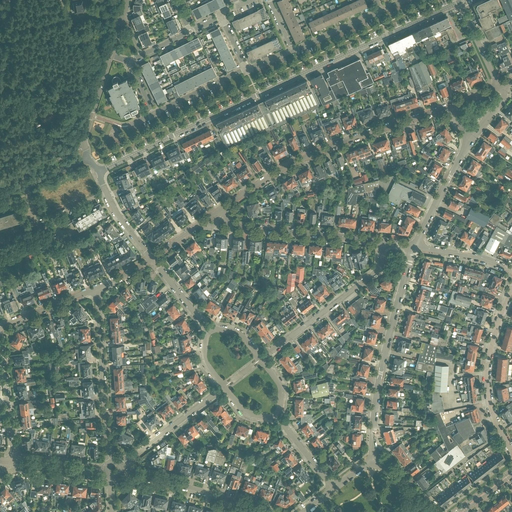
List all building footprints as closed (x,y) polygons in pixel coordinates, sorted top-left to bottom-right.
[(81,1),(81,0),(73,0),(74,3),(73,3),(75,13),(79,12),(80,13),(83,12),(82,11),(84,11),(83,10),(83,6),(82,1),(81,1)] [(144,2),(143,0),(136,0),(135,1),(134,4),(134,6),(134,9),(135,12),(132,13),(133,16),(142,12),(141,9),(140,8),(141,6),(141,4),(142,3),(144,2)] [(211,1),(210,0),(207,0),(206,1),(207,3),(211,12),(213,10),(213,9),(215,8),(212,1),(211,1)] [(218,8),(220,7),(216,0),(213,0),(212,1),(215,8),(217,7),(218,8)] [(284,15),(293,11),(287,0),(280,0),(277,1),(280,7),(279,7),(279,8),(280,10),(281,10),(284,15)] [(358,0),(350,4),(354,13),(359,11),(360,12),(360,11),(363,10),(362,9),(368,7),(366,3),(365,1),(365,2),(364,0),(358,0)] [(486,0),(483,2),(482,0),(475,3),(475,5),(473,6),(477,15),(479,15),(480,17),(478,18),(480,22),(482,21),(484,25),(482,26),(484,30),(495,25),(489,13),(488,10),(496,7),(496,8),(501,6),(498,0),(486,0)] [(511,0),(500,0),(507,14),(509,19),(510,20),(511,20),(511,19),(511,0)] [(211,12),(207,3),(206,1),(201,3),(202,6),(206,13),(208,12),(208,13),(211,12)] [(163,11),(172,7),(172,6),(170,3),(169,3),(169,2),(163,5),(162,2),(156,5),(157,8),(160,6),(163,11)] [(349,15),(354,13),(350,4),(336,10),(340,19),(346,17),(346,18),(349,17),(349,15)] [(204,14),(206,13),(202,6),(198,8),(202,16),(204,15),(204,14)] [(163,21),(169,18),(168,15),(174,13),(173,12),(173,9),(172,7),(163,11),(165,17),(162,18),(163,21)] [(202,16),(198,8),(193,10),(193,9),(190,10),(193,16),(193,15),(195,14),(197,17),(199,16),(199,17),(202,16)] [(262,19),(263,22),(271,18),(268,13),(266,14),(263,8),(258,11),(262,19)] [(335,22),(340,19),(336,10),(323,16),(327,25),(332,23),(333,24),(335,23),(335,22)] [(257,21),(262,19),(258,11),(253,13),(257,21)] [(298,23),(293,11),(284,15),(286,21),(285,21),(286,24),(287,23),(290,29),(299,25),(305,22),(304,20),(298,23)] [(133,26),(142,21),(140,16),(143,15),(142,12),(133,16),(136,15),(137,17),(131,20),(132,21),(131,21),(132,24),(133,26)] [(252,23),(257,21),(253,13),(248,15),(252,23)] [(507,14),(497,19),(499,23),(509,19),(507,14)] [(244,17),(247,26),(252,23),(248,15),(244,17)] [(321,28),(327,25),(323,16),(309,23),(311,26),(310,26),(311,28),(313,32),(318,29),(319,30),(322,29),(321,28)] [(242,28),(243,28),(247,26),(244,17),(239,20),(239,21),(242,28)] [(443,19),(442,20),(446,29),(448,33),(451,41),(453,42),(458,40),(452,26),(451,26),(451,25),(447,17),(443,19)] [(170,27),(179,23),(179,22),(177,19),(176,19),(176,18),(170,21),(169,18),(163,21),(164,24),(167,22),(170,27)] [(243,29),(243,28),(242,28),(239,21),(239,20),(234,22),(238,31),(243,29)] [(445,42),(443,36),(448,33),(446,29),(442,20),(436,22),(440,32),(446,45),(448,44),(448,42),(447,41),(445,42)] [(143,31),(149,28),(148,25),(145,26),(142,21),(133,26),(133,27),(135,30),(136,29),(136,30),(142,28),(143,31)] [(440,48),(446,45),(440,32),(436,22),(430,25),(434,34),(436,40),(439,45),(440,48)] [(179,23),(170,27),(172,32),(169,34),(170,37),(176,34),(175,31),(181,29),(180,28),(180,24),(179,23)] [(305,38),(299,25),(290,29),(292,34),(291,35),(292,37),(294,37),(296,42),(300,41),(301,40),(305,38)] [(430,25),(424,28),(428,37),(430,42),(436,40),(434,34),(430,25)] [(501,33),(498,26),(490,29),(494,38),(502,35),(501,33)] [(140,41),(149,37),(147,32),(150,31),(149,28),(143,31),(144,33),(138,36),(139,37),(138,37),(139,40),(140,41)] [(211,33),(213,37),(221,33),(220,31),(219,31),(218,29),(215,30),(214,28),(205,32),(206,34),(211,32),(211,33)] [(424,28),(418,31),(422,40),(424,43),(426,42),(424,39),(428,37),(424,28)] [(490,29),(485,32),(489,41),(494,38),(490,29)] [(418,31),(412,33),(416,42),(422,40),(418,31)] [(215,42),(222,38),(222,36),(221,33),(213,37),(215,42)] [(412,33),(406,36),(417,59),(423,56),(421,53),(416,42),(412,33)] [(416,59),(417,59),(406,36),(400,39),(408,56),(414,54),(416,59)] [(149,37),(140,41),(140,43),(142,45),(143,45),(143,46),(149,44),(150,47),(156,44),(155,41),(152,42),(149,37)] [(429,54),(434,51),(433,48),(430,42),(428,37),(424,39),(426,42),(424,43),(429,54)] [(222,38),(215,42),(217,46),(225,42),(224,40),(223,40),(222,38)] [(272,41),(276,49),(281,47),(277,38),(271,40),(272,41)] [(193,40),(197,48),(202,46),(198,39),(196,40),(196,39),(193,40)] [(402,59),(408,56),(400,39),(394,41),(402,59)] [(192,51),(197,48),(193,40),(191,41),(191,42),(189,43),(192,51)] [(267,43),(271,51),(276,49),(272,41),(267,43)] [(402,59),(394,41),(389,44),(388,44),(392,52),(397,61),(402,59)] [(462,50),(468,47),(465,41),(460,43),(461,46),(462,50)] [(225,42),(217,46),(219,51),(227,47),(226,45),(227,45),(225,42)] [(504,61),(507,69),(508,69),(511,67),(511,64),(507,53),(510,52),(505,42),(497,45),(498,47),(500,52),(501,55),(504,61)] [(188,53),(192,51),(189,43),(187,44),(186,43),(184,45),(188,53)] [(266,53),(271,51),(267,43),(262,45),(266,53)] [(183,55),(188,53),(184,45),(181,46),(182,47),(180,48),(183,55)] [(257,47),(261,56),(266,53),(262,45),(257,47)] [(463,51),(462,50),(461,46),(453,50),(455,55),(463,51)] [(222,56),(230,52),(229,49),(228,49),(227,47),(219,51),(222,56)] [(256,58),(261,56),(257,47),(253,50),(252,50),(256,58)] [(179,57),(183,55),(180,48),(178,49),(177,48),(175,49),(179,57)] [(452,48),(448,49),(452,59),(456,57),(455,55),(452,48)] [(174,60),(179,57),(175,49),(172,50),(173,51),(171,52),(174,60)] [(252,50),(253,50),(252,49),(247,51),(251,60),(256,58),(252,50)] [(448,49),(443,51),(448,61),(452,59),(448,49)] [(379,58),(381,62),(380,61),(385,59),(386,62),(390,60),(387,52),(383,54),(381,50),(380,50),(376,52),(379,58)] [(170,62),(174,60),(171,52),(168,53),(168,52),(166,54),(170,62)] [(224,60),(231,57),(230,55),(231,54),(230,52),(222,56),(224,60)] [(377,64),(381,62),(379,58),(376,52),(372,54),(377,64)] [(500,52),(498,53),(501,60),(498,61),(499,63),(502,71),(507,69),(504,61),(501,55),(500,52)] [(171,64),(170,62),(166,54),(163,55),(163,56),(161,57),(166,66),(171,64)] [(375,65),(377,64),(372,54),(369,55),(368,55),(368,56),(367,56),(371,65),(374,64),(375,65)] [(362,56),(324,73),(330,86),(336,83),(336,82),(341,80),(341,81),(356,74),(356,73),(361,71),(361,72),(367,69),(362,56)] [(226,65),(234,61),(233,58),(232,59),(231,57),(224,60),(226,65)] [(456,57),(448,61),(449,65),(454,63),(455,66),(459,64),(456,57)] [(425,85),(427,84),(432,81),(427,69),(427,68),(423,60),(409,67),(416,89),(418,88),(421,87),(425,85)] [(236,66),(235,64),(235,63),(234,61),(226,65),(223,66),(227,73),(234,70),(233,68),(236,66)] [(399,71),(400,70),(398,66),(397,66),(395,61),(392,63),(396,72),(399,71)] [(143,71),(151,67),(149,62),(141,66),(142,68),(142,69),(143,71)] [(435,73),(431,63),(427,64),(431,75),(435,73)] [(474,70),(471,63),(468,64),(469,66),(472,74),(476,83),(482,80),(478,72),(477,69),(474,70)] [(206,68),(207,70),(211,78),(214,77),(214,76),(216,75),(211,65),(206,68)] [(146,75),(153,72),(151,67),(143,71),(144,74),(145,73),(146,75)] [(203,72),(207,79),(209,79),(211,78),(207,70),(203,72)] [(153,72),(146,75),(147,77),(146,78),(147,80),(156,76),(153,72)] [(204,81),(207,79),(203,72),(198,74),(202,82),(205,81),(204,81)] [(198,74),(194,77),(197,84),(199,83),(200,84),(202,82),(198,74)] [(476,83),(472,74),(470,75),(471,76),(467,77),(466,76),(464,77),(466,82),(468,81),(470,85),(476,83)] [(331,102),(336,99),(332,91),(330,92),(322,75),(315,78),(315,77),(314,78),(311,80),(323,106),(331,102)] [(150,84),(158,81),(156,76),(147,80),(149,83),(149,82),(150,84)] [(131,117),(132,117),(133,117),(134,116),(135,116),(135,115),(135,114),(135,113),(135,112),(138,111),(137,108),(140,107),(137,101),(138,100),(135,94),(137,93),(136,91),(134,92),(131,85),(129,86),(127,80),(120,84),(119,81),(120,80),(120,79),(119,79),(119,78),(118,78),(118,77),(117,77),(116,77),(115,77),(114,78),(113,78),(113,79),(113,80),(112,80),(112,81),(112,82),(113,83),(114,86),(109,89),(112,95),(110,95),(114,102),(112,103),(113,104),(114,104),(118,110),(119,109),(122,115),(125,114),(126,117),(129,115),(130,116),(131,117)] [(194,77),(189,79),(193,87),(196,86),(195,85),(197,84),(194,77)] [(383,79),(385,85),(393,83),(391,77),(383,79)] [(185,81),(188,88),(190,87),(191,88),(193,87),(189,79),(185,81)] [(456,81),(460,90),(466,87),(462,79),(456,81)] [(179,80),(174,83),(179,93),(181,92),(181,93),(184,92),(180,83),(179,80)] [(158,81),(150,84),(151,86),(151,87),(152,89),(160,85),(158,81)] [(181,83),(180,83),(184,92),(186,90),(186,89),(188,88),(185,81),(181,83)] [(292,88),(304,114),(308,112),(319,107),(318,105),(317,102),(316,100),(315,98),(314,95),(313,93),(307,81),(292,88)] [(454,92),(460,90),(456,81),(450,84),(454,92)] [(440,89),(443,97),(449,94),(446,87),(448,86),(447,83),(447,82),(438,85),(440,89)] [(365,86),(368,94),(375,91),(376,90),(373,83),(365,86)] [(427,84),(425,85),(426,88),(430,101),(436,99),(434,91),(430,92),(427,84)] [(155,94),(162,90),(160,85),(152,89),(153,92),(154,92),(155,94)] [(430,101),(426,88),(425,85),(421,87),(421,89),(423,89),(425,94),(421,95),(424,103),(430,101)] [(360,96),(368,94),(365,86),(362,88),(357,90),(358,94),(359,93),(360,96)] [(277,95),(289,121),(296,118),(300,116),(303,115),(304,114),(292,88),(277,95)] [(162,90),(155,94),(156,96),(155,96),(156,99),(165,95),(162,90)] [(409,94),(408,94),(410,98),(413,107),(418,105),(416,97),(413,98),(411,93),(410,91),(408,92),(409,94)] [(410,98),(408,94),(403,96),(404,97),(405,101),(404,101),(407,109),(413,107),(410,98)] [(165,95),(156,99),(158,101),(159,103),(167,99),(165,95)] [(276,127),(289,121),(277,95),(265,100),(266,102),(264,103),(268,113),(270,112),(271,114),(273,116),(274,118),(275,121),(276,123),(275,123),(274,124),(276,127)] [(398,98),(397,98),(401,111),(407,109),(404,101),(405,101),(404,97),(403,96),(398,98)] [(395,107),(396,112),(401,111),(397,98),(390,100),(393,108),(395,107)] [(380,100),(381,104),(382,107),(384,115),(390,114),(388,105),(384,106),(382,99),(380,100)] [(270,129),(272,129),(272,128),(271,125),(269,126),(268,124),(267,122),(266,119),(265,117),(264,115),(266,114),(262,104),(259,105),(258,104),(244,110),(256,136),(270,129)] [(378,105),(379,108),(376,109),(379,117),(384,115),(382,107),(381,104),(378,105)] [(365,112),(368,121),(374,119),(372,114),(373,114),(371,107),(364,110),(365,112)] [(56,115),(53,111),(53,110),(50,112),(41,116),(44,121),(52,117),(56,115)] [(243,142),(256,136),(244,110),(237,113),(230,117),(243,142)] [(368,121),(365,112),(364,110),(357,112),(359,118),(361,117),(363,123),(368,121)] [(300,116),(302,120),(310,117),(308,112),(304,114),(303,115),(300,116)] [(341,116),(340,112),(337,113),(340,122),(343,121),(346,129),(349,128),(350,128),(352,127),(349,119),(347,114),(341,116)] [(241,143),(243,142),(230,117),(217,123),(221,133),(222,136),(224,138),(225,141),(226,143),(227,146),(228,149),(241,143)] [(349,119),(352,127),(357,125),(354,117),(349,119)] [(337,118),(331,121),(332,125),(335,133),(341,131),(339,126),(340,125),(337,118)] [(497,123),(504,128),(508,124),(501,118),(497,123)] [(326,131),(328,130),(330,135),(335,133),(332,125),(331,121),(323,124),(326,131)] [(500,133),(504,128),(497,123),(494,128),(497,131),(500,133)] [(314,126),(320,139),(325,137),(322,129),(319,130),(318,128),(317,128),(316,125),(314,126)] [(427,135),(432,134),(431,131),(435,130),(433,125),(425,127),(427,133),(427,135)] [(314,141),(320,139),(314,126),(312,127),(313,130),(312,130),(313,132),(310,133),(314,141)] [(288,139),(289,141),(293,150),(299,148),(297,143),(299,142),(297,136),(293,127),(290,128),(293,136),(288,139)] [(422,140),(428,138),(427,135),(427,133),(425,127),(419,129),(420,134),(418,135),(420,141),(422,140)] [(443,137),(450,133),(446,128),(439,132),(440,133),(436,136),(438,140),(441,139),(443,137)] [(277,145),(278,148),(283,156),(285,154),(286,155),(288,154),(288,153),(285,146),(286,145),(284,141),(279,143),(278,141),(279,141),(272,129),(269,130),(277,145)] [(205,133),(208,140),(213,138),(210,130),(205,133)] [(409,143),(412,156),(415,155),(411,140),(416,139),(414,131),(408,133),(411,140),(408,141),(409,143)] [(303,146),(304,145),(304,146),(307,145),(306,144),(309,143),(308,140),(306,135),(304,132),(299,135),(302,141),(303,146)] [(487,138),(493,142),(491,143),(495,146),(499,140),(498,138),(491,132),(489,134),(488,135),(487,136),(487,137),(487,138)] [(204,146),(209,143),(208,140),(205,133),(199,136),(203,143),(202,143),(204,146)] [(450,133),(443,137),(447,142),(448,143),(450,142),(449,140),(453,138),(450,133)] [(402,148),(407,147),(409,155),(412,154),(412,156),(409,143),(407,144),(406,142),(403,134),(398,136),(400,144),(400,145),(401,146),(401,148),(402,148)] [(199,144),(202,143),(203,143),(199,136),(194,138),(197,145),(198,148),(201,147),(199,144)] [(394,143),(391,144),(393,149),(395,148),(396,149),(401,148),(401,146),(400,145),(400,144),(398,136),(392,138),(394,143)] [(438,141),(438,140),(436,136),(436,137),(432,138),(433,140),(430,141),(432,145),(438,141)] [(194,152),(196,151),(199,149),(198,148),(197,145),(194,138),(188,141),(192,148),(194,152)] [(255,148),(258,146),(256,142),(255,142),(253,138),(250,139),(253,143),(252,144),(255,148)] [(511,145),(509,143),(503,138),(500,142),(508,148),(511,145)] [(386,151),(388,150),(391,149),(388,143),(387,139),(382,141),(386,151)] [(186,151),(192,148),(188,141),(183,144),(186,151)] [(381,153),(386,151),(382,141),(377,143),(381,153)] [(448,156),(451,151),(444,147),(443,146),(444,144),(441,143),(438,141),(437,143),(442,146),(439,151),(448,156)] [(269,150),(273,147),(270,142),(265,144),(268,148),(269,150)] [(481,146),(490,152),(493,148),(484,142),(481,146)] [(274,147),(275,149),(272,151),(277,159),(280,157),(281,158),(282,157),(283,156),(278,148),(277,145),(274,147)] [(368,146),(362,148),(366,157),(366,158),(367,159),(373,157),(372,153),(371,153),(368,146)] [(488,157),(491,153),(490,152),(481,146),(479,149),(478,151),(487,157),(488,157)] [(172,150),(178,161),(185,158),(183,153),(181,154),(178,147),(172,150)] [(368,164),(367,159),(366,158),(366,157),(362,148),(357,150),(360,158),(361,162),(365,161),(366,164),(368,164)] [(170,165),(178,161),(172,150),(167,152),(170,158),(168,160),(170,165)] [(244,163),(247,161),(242,154),(240,150),(237,152),(244,163)] [(439,151),(438,151),(437,154),(436,156),(445,161),(448,156),(439,151)] [(484,161),(487,157),(478,151),(475,155),(484,161)] [(354,164),(356,163),(352,152),(346,154),(349,161),(352,160),(354,164)] [(267,165),(273,162),(270,158),(268,154),(262,157),(267,165)] [(157,157),(162,169),(170,165),(168,160),(165,161),(162,155),(157,157)] [(339,166),(344,164),(341,156),(335,158),(339,166)] [(155,173),(162,169),(157,157),(151,160),(154,166),(152,167),(155,173)] [(388,172),(383,158),(376,161),(381,175),(388,172)] [(470,165),(478,170),(480,171),(482,166),(480,164),(481,164),(472,159),(470,163),(471,164),(470,165)] [(197,165),(200,169),(206,165),(203,160),(197,165)] [(257,171),(262,168),(257,160),(252,163),(257,171)] [(333,166),(330,160),(324,162),(327,170),(326,170),(327,174),(334,172),(335,173),(337,172),(335,165),(333,166)] [(432,167),(439,172),(442,166),(437,163),(431,160),(428,165),(429,166),(432,167)] [(141,165),(147,177),(155,173),(152,167),(149,169),(146,162),(141,165)] [(239,162),(238,163),(238,164),(240,167),(241,168),(242,170),(244,172),(247,177),(252,174),(247,167),(248,166),(246,163),(242,166),(239,162)] [(238,169),(235,171),(242,181),(247,177),(244,172),(242,170),(241,168),(240,167),(238,164),(238,163),(235,164),(236,166),(238,169)] [(414,173),(416,169),(406,163),(404,167),(414,173)] [(201,170),(200,169),(197,165),(197,164),(191,168),(196,174),(201,170)] [(314,167),(317,175),(316,175),(318,179),(325,176),(326,178),(328,177),(325,171),(323,172),(319,164),(317,166),(316,165),(314,166),(314,167)] [(139,181),(147,177),(141,165),(136,168),(139,174),(136,175),(137,176),(139,181)] [(477,172),(478,170),(470,165),(467,171),(474,175),(476,172),(477,172)] [(429,173),(423,170),(424,169),(418,166),(416,169),(427,175),(429,173),(431,175),(431,174),(436,177),(439,172),(432,167),(429,166),(427,170),(430,171),(429,173)] [(307,180),(312,177),(309,169),(303,172),(307,180)] [(222,171),(224,174),(227,180),(232,187),(235,186),(236,186),(237,185),(237,184),(238,184),(233,177),(230,179),(223,170),(222,171)] [(307,180),(303,172),(298,175),(300,179),(298,180),(302,186),(309,183),(307,180)] [(116,183),(129,179),(130,179),(128,173),(115,177),(116,179),(115,180),(116,183)] [(378,180),(377,178),(381,177),(380,173),(377,174),(376,173),(372,174),(374,179),(375,181),(378,180)] [(223,177),(220,180),(222,182),(223,184),(227,191),(228,190),(229,190),(230,190),(230,188),(232,187),(227,180),(224,174),(222,175),(223,177)] [(83,175),(46,191),(51,202),(88,186),(83,175)] [(361,178),(359,178),(362,184),(365,183),(369,183),(366,175),(362,176),(363,177),(361,178)] [(461,181),(471,187),(472,186),(470,185),(471,184),(472,184),(473,184),(474,181),(474,180),(472,179),(464,175),(461,181)] [(287,180),(292,188),(293,189),(299,185),(296,181),(296,182),(293,177),(287,180)] [(422,182),(431,187),(433,183),(431,182),(431,180),(425,177),(422,182)] [(132,188),(133,187),(132,184),(131,185),(129,179),(116,183),(118,187),(118,186),(119,189),(126,187),(127,190),(132,188)] [(277,186),(279,190),(282,188),(283,191),(285,190),(289,188),(290,190),(290,193),(288,193),(288,198),(282,199),(283,202),(284,203),(295,203),(295,200),(294,194),(293,189),(292,188),(287,180),(285,181),(284,181),(283,182),(283,183),(282,183),(283,185),(281,187),(279,185),(277,186)] [(355,197),(357,197),(357,193),(370,190),(370,193),(366,192),(366,198),(371,198),(371,199),(379,200),(379,199),(379,195),(378,180),(375,181),(369,183),(365,183),(362,184),(355,186),(349,187),(347,204),(353,205),(353,200),(355,198),(355,197)] [(466,191),(468,192),(471,187),(461,181),(458,187),(461,188),(467,191),(466,191)] [(426,197),(395,182),(387,198),(398,204),(402,198),(410,202),(411,200),(422,205),(426,197)] [(429,191),(431,187),(422,182),(419,188),(426,191),(426,189),(429,191)] [(202,192),(203,193),(199,196),(204,203),(206,205),(212,202),(208,196),(206,193),(208,192),(201,183),(198,185),(200,188),(202,191),(202,192)] [(213,187),(220,197),(222,195),(222,194),(223,194),(216,183),(214,185),(215,186),(213,187)] [(496,190),(501,193),(504,187),(500,184),(496,190)] [(210,193),(211,192),(216,199),(217,198),(220,197),(213,187),(212,185),(207,189),(210,193)] [(274,187),(267,192),(270,198),(276,194),(279,199),(282,199),(279,190),(277,191),(274,187)] [(122,202),(136,196),(132,188),(127,190),(126,190),(127,193),(121,196),(122,199),(121,199),(122,202)] [(453,192),(454,195),(453,195),(464,201),(466,197),(462,195),(463,194),(460,192),(459,193),(456,191),(455,192),(453,192)] [(197,212),(202,208),(196,200),(199,199),(195,194),(194,193),(192,194),(193,196),(194,197),(189,200),(190,201),(197,212)] [(180,195),(177,197),(178,200),(183,207),(185,205),(192,215),(197,212),(190,201),(188,202),(186,202),(184,203),(183,201),(184,200),(180,195)] [(136,196),(122,202),(124,206),(125,205),(126,208),(133,205),(134,208),(140,205),(136,196)] [(387,209),(388,203),(384,201),(379,199),(379,200),(379,201),(379,203),(379,208),(387,209)] [(183,222),(188,218),(181,208),(183,207),(178,200),(175,202),(179,207),(177,208),(178,210),(176,211),(178,213),(178,214),(183,222)] [(460,205),(463,206),(464,204),(459,201),(458,204),(450,200),(449,202),(448,202),(448,203),(448,204),(447,206),(455,210),(457,206),(459,207),(460,205)] [(285,206),(284,203),(283,202),(281,202),(281,207),(276,207),(276,210),(275,210),(274,219),(275,219),(276,220),(277,220),(278,219),(281,219),(282,211),(281,211),(281,209),(284,210),(285,206)] [(417,215),(420,210),(406,202),(403,208),(417,215)] [(257,209),(262,208),(263,208),(262,206),(260,206),(259,203),(255,203),(247,205),(247,206),(246,206),(247,208),(248,208),(248,211),(257,209)] [(105,215),(104,212),(99,204),(90,209),(90,208),(86,210),(86,211),(72,219),(79,230),(92,222),(93,223),(97,221),(97,220),(105,215)] [(318,218),(322,218),(321,223),(322,223),(322,224),(324,224),(324,223),(327,224),(328,215),(328,212),(328,211),(323,211),(323,205),(320,205),(318,218)] [(131,214),(135,219),(141,214),(143,213),(149,209),(147,207),(142,210),(140,208),(138,210),(131,214)] [(171,214),(167,207),(164,209),(165,210),(168,214),(171,218),(172,217),(173,217),(178,225),(183,222),(178,214),(178,213),(176,211),(171,214)] [(257,209),(248,211),(249,213),(248,214),(248,215),(248,216),(249,217),(250,217),(257,216),(257,217),(260,216),(260,215),(262,215),(261,211),(263,211),(262,208),(257,209)] [(496,225),(498,222),(501,217),(493,212),(490,217),(472,208),(470,210),(466,218),(473,221),(478,224),(482,226),(484,227),(488,220),(496,225)] [(306,216),(307,210),(305,210),(305,209),(298,209),(297,212),(298,212),(297,221),(298,221),(299,222),(300,222),(301,221),(303,221),(304,216),(306,216)] [(403,220),(413,225),(415,220),(409,217),(410,214),(399,209),(398,212),(405,215),(403,220)] [(464,223),(466,219),(465,219),(453,213),(453,214),(445,210),(444,213),(443,213),(443,214),(443,215),(452,220),(454,217),(464,222),(464,223)] [(500,215),(510,222),(511,222),(511,221),(511,214),(505,210),(502,214),(501,214),(500,215)] [(0,217),(0,227),(3,226),(3,225),(7,224),(7,225),(7,224),(11,223),(12,224),(16,222),(16,221),(20,220),(20,222),(21,222),(18,212),(17,212),(0,217)] [(135,219),(139,224),(146,218),(147,218),(143,213),(141,214),(135,219)] [(148,221),(155,215),(153,213),(147,218),(146,218),(148,221)] [(375,222),(377,222),(377,220),(378,215),(369,214),(368,217),(368,218),(367,229),(373,230),(374,222),(375,222)] [(361,229),(367,229),(368,218),(368,217),(362,216),(359,216),(359,219),(362,220),(361,229)] [(470,227),(473,221),(466,218),(465,219),(466,219),(464,223),(466,224),(470,227)] [(376,225),(379,225),(378,230),(384,231),(385,223),(386,219),(383,219),(383,220),(381,220),(381,222),(379,222),(380,221),(377,220),(377,222),(376,225)] [(410,231),(413,225),(403,220),(402,220),(403,220),(400,226),(410,231)] [(438,225),(445,229),(448,224),(440,220),(438,225)] [(460,238),(461,238),(461,239),(462,240),(463,239),(465,241),(470,234),(473,229),(474,230),(478,224),(473,221),(470,227),(471,227),(468,233),(465,231),(460,238)] [(165,225),(170,232),(175,229),(170,222),(165,225)] [(496,225),(497,226),(505,231),(507,228),(498,222),(496,225)] [(145,232),(152,227),(149,223),(142,229),(145,232)] [(160,228),(160,229),(165,236),(170,232),(165,225),(163,223),(159,226),(160,228)] [(400,226),(394,223),(393,226),(392,228),(397,229),(396,234),(398,234),(398,233),(408,235),(410,231),(400,226)] [(107,234),(114,229),(110,224),(105,229),(104,229),(102,227),(99,230),(97,231),(99,233),(100,232),(103,230),(104,232),(103,233),(105,235),(107,234)] [(443,234),(445,229),(438,225),(435,230),(443,234)] [(510,234),(505,231),(497,226),(485,247),(494,252),(495,251),(500,241),(505,244),(510,247),(511,243),(511,235),(510,234)] [(119,237),(117,234),(118,233),(114,229),(107,234),(105,235),(106,235),(105,236),(108,239),(104,241),(106,244),(112,240),(119,237)] [(161,239),(165,236),(160,229),(156,232),(161,239)] [(470,234),(465,241),(467,242),(468,243),(469,244),(470,244),(475,237),(471,235),(475,230),(474,230),(473,229),(470,234)] [(448,241),(448,236),(444,235),(443,234),(435,230),(432,236),(433,238),(445,240),(446,241),(447,241),(448,241)] [(155,243),(161,239),(156,232),(149,237),(153,243),(155,243)] [(488,235),(484,232),(476,244),(477,244),(477,245),(481,247),(485,240),(486,241),(488,237),(488,236),(487,236),(488,235)] [(120,255),(124,262),(130,259),(134,257),(135,255),(132,252),(130,249),(120,236),(119,237),(112,240),(117,249),(118,252),(120,255)] [(221,250),(221,249),(220,249),(221,238),(221,237),(219,237),(219,238),(216,237),(215,248),(212,248),(211,255),(211,254),(214,255),(215,249),(221,250)] [(41,239),(35,241),(36,245),(38,245),(39,248),(43,246),(41,239)] [(495,251),(498,253),(511,259),(511,256),(511,247),(510,247),(505,244),(500,241),(495,251)] [(195,242),(190,245),(195,252),(198,250),(198,251),(201,249),(195,242)] [(280,252),(281,243),(273,242),(272,252),(272,258),(274,259),(275,252),(280,252)] [(304,245),(298,244),(298,254),(297,258),(297,259),(304,258),(306,258),(306,254),(307,248),(304,248),(304,245)] [(195,252),(190,245),(186,249),(193,258),(193,259),(191,260),(192,261),(195,265),(197,263),(195,260),(195,257),(197,255),(195,252)] [(306,254),(306,258),(305,263),(310,263),(311,257),(312,254),(315,254),(316,245),(310,245),(309,249),(307,248),(306,254)] [(25,251),(24,248),(19,250),(20,253),(22,258),(27,255),(25,251)] [(65,254),(69,264),(77,260),(76,258),(73,249),(72,248),(71,249),(64,252),(65,254)] [(333,248),(332,254),(336,255),(336,256),(336,258),(340,259),(340,257),(341,249),(333,248)] [(355,261),(367,258),(366,254),(365,253),(361,254),(360,251),(353,253),(352,254),(352,256),(347,257),(347,254),(344,254),(344,257),(344,264),(355,261)] [(179,264),(183,261),(177,254),(168,261),(172,266),(177,262),(179,264)] [(119,265),(124,262),(120,255),(115,258),(119,265)] [(94,264),(95,267),(95,268),(98,275),(104,273),(99,262),(100,262),(99,258),(97,259),(98,262),(94,264)] [(114,268),(119,265),(115,258),(110,260),(114,268)] [(344,264),(347,268),(349,268),(349,269),(353,268),(352,262),(355,261),(357,269),(365,267),(364,264),(367,263),(368,262),(367,258),(355,261),(344,264)] [(108,271),(114,268),(110,260),(104,263),(108,271)] [(423,260),(422,266),(435,269),(440,271),(442,271),(442,269),(435,267),(429,266),(430,262),(423,260)] [(213,273),(214,264),(210,263),(210,264),(206,264),(203,270),(208,272),(211,273),(213,273)] [(88,266),(89,267),(90,270),(91,272),(93,277),(98,275),(95,268),(95,267),(94,264),(88,266)] [(181,267),(176,271),(176,272),(177,273),(178,273),(179,275),(179,276),(180,277),(181,277),(181,278),(186,274),(186,273),(190,270),(186,264),(181,268),(181,267)] [(335,270),(340,273),(341,274),(344,270),(338,265),(335,270)] [(458,266),(453,265),(451,279),(456,279),(459,279),(461,273),(457,272),(458,266)] [(422,266),(420,271),(430,274),(431,271),(434,272),(435,269),(422,266)] [(90,270),(89,267),(83,269),(88,280),(93,277),(91,272),(90,270)] [(189,273),(192,276),(199,271),(196,267),(189,273)] [(217,275),(219,275),(226,277),(227,268),(218,267),(217,275)] [(467,279),(467,278),(468,276),(469,272),(468,272),(469,268),(465,267),(464,270),(463,270),(461,277),(467,279)] [(73,272),(74,275),(77,284),(83,282),(80,274),(78,270),(75,271),(74,269),(71,269),(73,272)] [(317,277),(321,275),(321,269),(313,269),(312,274),(316,274),(317,277)] [(303,279),(304,271),(297,270),(296,270),(296,273),(295,286),(300,282),(303,279)] [(479,290),(481,285),(484,278),(482,277),(483,271),(479,270),(478,274),(477,274),(476,278),(476,280),(479,280),(478,286),(475,285),(474,285),(473,288),(479,290)] [(419,277),(431,280),(432,278),(429,277),(430,274),(420,271),(419,277)] [(295,286),(296,273),(288,273),(287,292),(290,292),(293,291),(294,290),(295,287),(295,286)] [(331,274),(331,275),(339,286),(344,282),(341,279),(344,277),(341,274),(340,273),(338,275),(337,273),(335,275),(334,274),(332,276),(331,274)] [(72,286),(77,284),(74,275),(71,276),(72,277),(68,278),(72,286)] [(328,285),(330,284),(335,290),(339,286),(331,275),(329,276),(331,278),(328,280),(325,276),(323,278),(321,275),(325,281),(328,285)] [(491,282),(499,285),(502,280),(501,278),(494,275),(491,282)] [(51,281),(49,277),(47,278),(48,282),(49,283),(51,282),(52,284),(55,292),(61,290),(56,279),(51,281)] [(62,280),(61,277),(56,279),(61,290),(65,289),(64,288),(66,287),(63,280),(62,280)] [(189,287),(195,283),(191,277),(185,282),(189,287)] [(266,288),(269,288),(270,277),(266,277),(266,281),(262,280),(261,287),(266,287),(266,288)] [(431,282),(431,280),(419,277),(417,282),(424,283),(423,285),(426,285),(427,281),(431,282)] [(227,287),(233,290),(237,284),(238,282),(232,278),(227,287)] [(29,304),(34,302),(31,293),(34,291),(32,288),(29,279),(25,281),(27,288),(27,289),(28,294),(25,295),(29,304)] [(442,279),(441,287),(440,291),(448,293),(448,289),(444,288),(444,285),(445,279),(442,279)] [(137,293),(146,294),(147,289),(147,286),(144,285),(145,281),(141,281),(141,280),(140,280),(139,281),(138,280),(138,286),(137,286),(137,287),(137,288),(137,293)] [(201,289),(199,287),(201,283),(199,281),(195,287),(196,289),(193,292),(193,293),(193,294),(194,295),(195,295),(197,297),(208,288),(206,286),(201,289)] [(147,289),(149,289),(149,290),(155,292),(157,284),(151,282),(150,284),(147,284),(147,286),(147,289)] [(303,301),(306,298),(304,295),(307,292),(300,282),(295,286),(295,287),(294,290),(302,300),(303,301)] [(389,290),(392,282),(380,283),(382,286),(379,288),(377,288),(376,286),(369,291),(366,287),(363,290),(366,293),(371,294),(373,294),(377,295),(377,292),(380,291),(384,288),(389,290)] [(497,291),(499,285),(491,282),(489,288),(497,291)] [(46,284),(43,285),(41,286),(45,297),(51,295),(47,286),(46,284)] [(319,290),(324,297),(329,293),(323,284),(322,284),(317,288),(316,285),(319,290)] [(319,301),(324,297),(319,290),(316,285),(314,287),(316,290),(314,293),(315,294),(314,294),(319,301)] [(41,286),(36,288),(37,290),(36,291),(40,299),(45,297),(41,286)] [(13,287),(10,289),(11,292),(12,291),(13,295),(11,296),(12,298),(8,299),(13,310),(17,309),(16,308),(18,307),(15,298),(17,297),(15,292),(13,287)] [(420,287),(418,293),(429,296),(430,290),(427,289),(420,287)] [(131,295),(126,288),(121,292),(126,299),(127,299),(128,301),(131,299),(133,298),(135,300),(137,298),(133,294),(131,295)] [(211,296),(212,294),(210,293),(208,291),(208,288),(197,297),(198,299),(198,300),(199,301),(200,301),(200,302),(204,299),(206,301),(209,298),(211,296)] [(217,301),(212,299),(218,292),(216,290),(212,294),(211,296),(209,298),(211,299),(210,301),(210,300),(205,308),(208,309),(208,310),(209,311),(210,311),(215,304),(217,301)] [(458,294),(457,293),(457,292),(456,291),(453,290),(451,294),(449,302),(452,302),(468,307),(471,299),(477,301),(478,297),(469,295),(466,294),(466,295),(459,293),(458,293),(458,294)] [(24,291),(18,293),(23,306),(25,305),(26,305),(29,304),(25,295),(24,291)] [(423,300),(426,301),(427,300),(428,298),(431,299),(432,297),(429,296),(418,293),(418,295),(417,295),(416,298),(423,300)] [(480,298),(485,300),(492,303),(494,297),(482,293),(480,298)] [(13,310),(8,299),(8,298),(3,300),(1,295),(0,295),(0,300),(1,303),(3,303),(3,304),(4,303),(7,311),(9,311),(9,312),(13,310)] [(145,296),(140,300),(146,308),(147,308),(155,301),(158,299),(154,295),(151,297),(150,297),(146,296),(145,296)] [(158,302),(164,309),(168,306),(166,303),(170,300),(166,295),(158,302)] [(247,307),(252,298),(249,296),(244,305),(247,307)] [(118,297),(113,301),(119,307),(120,309),(123,306),(124,307),(127,303),(125,301),(123,303),(120,300),(120,299),(118,297)] [(364,301),(365,300),(362,297),(348,307),(358,320),(359,319),(360,318),(360,317),(361,312),(362,310),(362,309),(364,301)] [(290,300),(294,307),(298,304),(293,298),(290,300)] [(416,301),(415,303),(419,305),(424,306),(428,307),(429,307),(430,308),(434,309),(435,307),(430,305),(425,304),(426,301),(423,300),(416,298),(415,301),(416,301)] [(314,305),(310,299),(307,301),(305,299),(303,301),(304,303),(309,309),(314,305)] [(309,309),(304,303),(303,301),(302,300),(299,302),(302,305),(299,307),(303,313),(309,309)] [(490,308),(492,303),(485,300),(483,305),(490,308)] [(120,309),(119,307),(113,301),(109,305),(112,309),(111,310),(112,311),(113,312),(114,311),(115,311),(119,307),(120,309)] [(136,307),(140,312),(145,308),(141,303),(136,307)] [(227,315),(228,316),(232,308),(230,307),(231,304),(228,303),(227,305),(223,313),(225,314),(225,315),(226,316),(227,315)] [(371,307),(370,311),(374,312),(375,312),(375,309),(383,311),(384,306),(376,304),(373,303),(372,308),(371,307)] [(415,303),(414,309),(423,312),(424,309),(428,310),(428,307),(430,308),(429,307),(428,307),(424,306),(419,305),(415,303)] [(166,310),(170,314),(177,309),(173,304),(166,310)] [(220,307),(215,304),(210,311),(211,311),(211,312),(212,313),(213,313),(216,314),(220,307)] [(232,308),(228,316),(229,317),(230,318),(231,317),(233,319),(237,311),(239,312),(243,306),(240,304),(238,308),(237,307),(237,308),(233,306),(232,308)] [(295,319),(298,316),(290,305),(288,306),(288,307),(286,308),(295,319)] [(77,318),(84,312),(80,307),(73,313),(72,314),(74,317),(75,316),(77,318)] [(475,314),(486,318),(487,315),(488,313),(488,312),(483,311),(484,309),(477,307),(475,314)] [(295,319),(286,308),(282,311),(285,315),(290,322),(295,319)] [(174,319),(181,314),(177,309),(170,314),(167,317),(171,322),(174,319)] [(249,314),(250,312),(250,311),(250,312),(244,309),(239,319),(244,322),(249,314)] [(373,316),(372,320),(380,322),(382,316),(374,314),(374,312),(370,311),(366,310),(362,309),(362,310),(361,312),(360,317),(363,317),(368,319),(369,316),(373,316)] [(285,315),(282,311),(280,312),(283,315),(284,316),(281,318),(287,325),(290,322),(285,315)] [(351,319),(344,311),(341,313),(346,320),(347,322),(349,324),(352,322),(356,328),(359,325),(353,318),(351,319)] [(443,319),(446,312),(443,311),(442,313),(439,312),(437,317),(443,319)] [(84,312),(77,318),(78,319),(77,321),(79,323),(80,322),(88,317),(84,312)] [(249,314),(244,322),(249,325),(253,317),(254,318),(256,315),(250,312),(249,314)] [(265,326),(268,323),(267,322),(266,321),(265,321),(264,321),(264,320),(262,318),(263,317),(264,316),(264,314),(263,313),(262,312),(260,312),(259,312),(254,322),(257,324),(254,326),(254,327),(254,328),(255,330),(256,330),(258,331),(265,326)] [(474,314),(467,312),(466,316),(472,318),(471,319),(475,320),(475,323),(476,323),(477,321),(484,324),(485,323),(486,321),(485,321),(486,318),(475,314),(474,314)] [(158,313),(152,318),(154,321),(160,316),(158,313)] [(346,320),(341,313),(339,315),(338,315),(337,316),(337,317),(336,317),(342,324),(344,322),(345,324),(347,322),(346,320)] [(421,322),(424,323),(425,320),(417,318),(419,314),(415,313),(415,314),(408,313),(407,315),(408,316),(407,318),(421,322)] [(62,319),(61,316),(55,318),(58,326),(64,324),(63,322),(65,321),(64,318),(62,319)] [(343,326),(342,324),(336,317),(332,320),(339,329),(343,326)] [(421,322),(407,318),(405,323),(416,326),(416,323),(420,325),(421,322)] [(178,328),(179,329),(180,328),(187,324),(184,319),(177,323),(178,325),(177,326),(178,328)] [(57,331),(56,328),(57,330),(55,330),(54,328),(53,328),(50,320),(47,321),(45,321),(45,322),(44,322),(46,327),(46,328),(45,328),(46,331),(47,331),(49,333),(52,332),(53,333),(52,333),(54,337),(56,336),(59,344),(62,343),(61,341),(57,332),(57,331)] [(326,325),(325,325),(330,333),(332,334),(335,332),(334,330),(329,323),(328,323),(327,323),(326,324),(326,325)] [(419,333),(419,331),(417,330),(415,330),(416,326),(405,323),(404,329),(417,332),(419,333)] [(34,327),(37,335),(38,338),(44,336),(43,333),(44,332),(43,329),(42,329),(41,329),(39,324),(34,327)] [(183,334),(190,330),(187,324),(180,328),(179,329),(178,329),(180,335),(182,333),(183,334)] [(321,328),(320,329),(326,336),(329,334),(330,336),(332,334),(330,333),(325,325),(323,327),(322,327),(321,328)] [(261,336),(262,336),(269,330),(265,326),(258,331),(259,333),(259,334),(260,336),(261,336)] [(471,326),(470,332),(473,333),(481,335),(483,329),(471,326)] [(37,335),(34,327),(27,329),(32,340),(35,339),(34,336),(37,335)] [(262,336),(261,336),(264,339),(263,340),(264,342),(266,341),(266,342),(275,335),(272,332),(274,330),(272,328),(269,330),(262,336)] [(461,333),(466,334),(473,336),(472,339),(480,341),(481,335),(473,333),(470,332),(467,331),(462,329),(457,328),(456,332),(461,333)] [(326,336),(320,329),(319,330),(318,329),(317,330),(317,331),(316,332),(323,340),(321,341),(324,344),(325,343),(323,341),(327,338),(326,336)] [(14,338),(22,342),(25,337),(18,332),(14,338)] [(112,336),(112,342),(117,341),(117,344),(123,344),(123,335),(122,335),(120,336),(116,336),(112,336)] [(309,337),(309,338),(314,345),(316,347),(317,348),(317,349),(320,347),(318,345),(320,344),(312,335),(311,336),(311,335),(309,336),(309,337)] [(185,339),(184,336),(176,339),(178,347),(179,347),(180,347),(181,347),(181,346),(190,344),(189,341),(188,341),(188,338),(185,339)] [(375,344),(376,338),(367,336),(365,341),(375,344)] [(437,338),(434,337),(431,337),(429,344),(437,346),(438,345),(438,339),(437,338)] [(438,345),(446,347),(448,338),(439,337),(438,339),(438,345)] [(511,339),(504,337),(502,342),(511,345),(511,339)] [(18,348),(22,342),(14,338),(11,344),(18,348)] [(305,341),(304,341),(309,348),(310,349),(311,350),(312,352),(312,351),(313,352),(317,349),(317,348),(316,347),(314,345),(309,338),(307,339),(306,339),(305,340),(305,341)] [(406,347),(409,348),(412,348),(413,346),(410,345),(411,342),(407,341),(400,339),(399,341),(399,342),(398,345),(406,347)] [(301,343),(300,344),(308,354),(312,352),(311,350),(310,349),(309,348),(304,341),(303,342),(302,342),(301,343)] [(414,352),(420,353),(423,354),(426,343),(420,342),(419,344),(421,345),(421,347),(416,347),(415,349),(414,352)] [(420,353),(418,361),(435,364),(436,358),(436,352),(437,352),(437,346),(429,344),(426,343),(423,354),(420,353)] [(180,347),(179,347),(179,353),(180,353),(191,350),(190,347),(191,346),(190,344),(181,346),(181,347),(180,347)] [(405,349),(406,347),(398,345),(396,351),(404,353),(405,349)] [(338,352),(335,348),(335,349),(334,348),(329,352),(334,358),(336,355),(338,352)] [(338,352),(336,355),(346,357),(347,349),(342,348),(338,352)] [(469,351),(467,358),(475,359),(477,352),(469,351)] [(183,357),(182,354),(176,356),(177,356),(166,359),(167,363),(174,361),(173,360),(181,358),(182,364),(191,361),(190,359),(189,358),(189,356),(183,357)] [(283,364),(290,359),(287,354),(280,359),(283,364)] [(316,364),(309,355),(307,357),(314,366),(316,364)] [(287,368),(294,363),(290,359),(283,364),(287,368)] [(191,361),(182,364),(184,370),(192,368),(191,365),(192,364),(191,361)] [(294,363),(287,368),(291,373),(295,370),(295,373),(302,371),(302,369),(302,367),(297,361),(294,364),(294,363)] [(435,364),(418,361),(416,369),(423,371),(423,369),(434,371),(435,364)] [(359,363),(358,369),(361,370),(369,371),(369,370),(370,370),(370,368),(369,368),(370,365),(359,363)] [(333,374),(334,364),(330,364),(326,370),(325,372),(333,374)] [(402,370),(403,366),(394,364),(392,371),(401,374),(401,372),(402,372),(402,370)] [(462,372),(463,372),(463,373),(468,372),(468,370),(473,371),(474,365),(466,364),(465,369),(463,368),(462,372)] [(16,375),(25,374),(28,374),(27,365),(20,366),(20,369),(15,369),(16,375)] [(447,391),(449,366),(435,365),(433,390),(440,391),(447,391)] [(357,369),(356,375),(367,377),(368,374),(369,374),(369,372),(369,371),(361,370),(358,369),(357,369)] [(192,382),(199,377),(195,373),(189,377),(192,382)] [(196,387),(203,382),(199,377),(192,382),(191,384),(194,389),(196,387)] [(404,377),(402,377),(401,377),(401,379),(391,377),(390,383),(402,385),(403,379),(404,379),(404,377)] [(305,384),(303,379),(301,379),(293,381),(293,384),(293,385),(293,386),(294,386),(294,387),(302,385),(305,384)] [(80,389),(92,389),(91,382),(84,382),(84,380),(83,380),(78,380),(69,381),(69,386),(79,385),(81,385),(83,385),(83,389),(80,389)] [(366,384),(367,382),(359,381),(354,380),(353,386),(358,387),(366,388),(366,387),(367,387),(367,385),(366,384)] [(196,387),(200,392),(203,389),(204,391),(207,389),(206,387),(203,382),(196,387)] [(314,398),(329,394),(328,391),(327,382),(317,384),(317,385),(310,387),(311,390),(312,394),(308,394),(308,396),(308,398),(314,398)] [(327,382),(328,391),(334,392),(335,389),(333,389),(334,383),(326,382),(327,382)] [(496,388),(497,394),(509,392),(508,386),(510,386),(509,383),(503,384),(503,387),(496,388)] [(296,393),(304,391),(303,389),(306,388),(305,384),(302,385),(294,387),(294,388),(294,389),(295,390),(296,393)] [(403,390),(403,388),(399,387),(399,390),(389,388),(388,395),(396,396),(397,396),(397,392),(399,392),(399,390),(403,390)] [(181,395),(177,397),(182,405),(187,401),(184,397),(186,395),(181,388),(178,391),(181,395)] [(92,389),(80,389),(80,397),(92,396),(92,389)] [(34,398),(33,394),(33,390),(30,391),(27,391),(18,392),(19,398),(24,397),(24,400),(34,398)] [(64,390),(55,391),(56,401),(58,401),(58,399),(64,399),(64,390)] [(432,413),(444,411),(442,397),(439,397),(440,391),(433,390),(432,390),(432,403),(432,413)] [(509,392),(497,394),(498,400),(505,398),(506,401),(511,400),(511,399),(511,397),(510,397),(509,392)] [(165,395),(166,396),(169,401),(171,400),(172,401),(178,408),(182,405),(177,397),(175,395),(171,398),(168,394),(165,395)] [(162,405),(164,408),(169,415),(174,411),(172,409),(174,408),(169,401),(166,396),(163,398),(166,401),(162,405)] [(294,401),(294,403),(295,404),(303,404),(307,404),(308,404),(308,398),(308,396),(305,396),(300,396),(300,398),(295,398),(295,401),(294,401)] [(143,398),(141,399),(138,400),(140,406),(147,402),(148,402),(147,398),(143,398)] [(81,409),(85,408),(93,408),(93,401),(84,402),(83,399),(76,400),(76,403),(80,403),(81,409)] [(19,403),(20,409),(29,408),(32,408),(35,407),(35,404),(32,405),(31,400),(27,400),(27,402),(19,403)] [(398,408),(399,401),(388,400),(387,407),(398,408)] [(347,412),(354,413),(354,410),(362,411),(363,405),(355,404),(352,403),(351,408),(347,407),(347,412)] [(220,404),(212,411),(215,414),(216,413),(217,414),(219,413),(224,409),(220,404)] [(163,419),(165,418),(166,418),(167,417),(167,416),(169,415),(164,408),(162,405),(156,409),(163,419)] [(141,406),(138,409),(141,413),(146,419),(144,421),(150,429),(155,426),(150,419),(148,416),(147,415),(145,412),(141,406)] [(325,409),(324,410),(327,415),(332,412),(331,407),(325,409)] [(93,408),(85,408),(81,409),(81,413),(79,413),(79,418),(88,418),(88,416),(94,415),(93,408)] [(476,408),(464,412),(466,418),(469,417),(478,414),(476,408)] [(501,413),(504,418),(511,414),(511,413),(511,410),(511,408),(501,413)] [(224,417),(228,414),(224,409),(219,413),(217,414),(222,419),(224,417)] [(204,417),(207,421),(208,422),(211,420),(212,419),(208,414),(204,410),(201,413),(204,417)] [(148,416),(150,419),(155,426),(160,422),(152,411),(147,415),(148,416)] [(295,412),(294,412),(294,414),(295,414),(295,417),(301,417),(301,420),(308,419),(310,417),(312,417),(312,414),(307,414),(307,416),(303,416),(303,411),(295,411),(295,412)] [(350,417),(350,421),(353,421),(361,422),(362,416),(354,415),(354,413),(347,412),(347,415),(350,415),(350,417)] [(440,413),(433,415),(439,428),(438,429),(439,429),(439,430),(441,434),(444,442),(448,452),(457,445),(468,436),(475,431),(482,427),(481,425),(474,428),(471,422),(469,417),(466,418),(446,427),(440,413)] [(224,417),(222,419),(224,422),(223,423),(227,428),(228,428),(231,426),(230,426),(231,425),(229,423),(230,423),(230,421),(232,419),(228,414),(224,417)] [(127,418),(127,415),(117,416),(118,424),(128,423),(130,423),(130,418),(127,418)] [(300,428),(304,433),(311,427),(309,424),(311,422),(310,421),(311,419),(313,418),(312,417),(310,417),(308,419),(301,420),(301,423),(301,424),(303,426),(300,428)] [(198,423),(196,425),(198,428),(200,426),(203,429),(205,427),(205,428),(206,428),(208,430),(209,429),(210,430),(211,430),(215,434),(217,433),(213,427),(211,425),(208,422),(207,421),(205,423),(202,419),(197,423),(198,423)] [(439,429),(438,429),(435,421),(431,421),(416,420),(416,426),(423,426),(423,428),(423,431),(428,429),(436,430),(437,430),(439,429)] [(95,428),(95,427),(95,424),(94,424),(94,421),(94,422),(88,422),(85,422),(85,425),(85,426),(85,428),(86,428),(82,429),(82,428),(80,428),(80,429),(79,429),(79,432),(89,431),(89,429),(94,428),(95,428)] [(351,430),(353,430),(356,430),(356,428),(361,428),(361,422),(353,421),(350,421),(349,427),(348,427),(348,430),(351,430)] [(241,435),(244,426),(238,424),(235,433),(237,433),(237,435),(240,437),(240,436),(241,435)] [(193,425),(188,429),(194,436),(198,432),(200,436),(203,434),(198,428),(196,425),(194,426),(193,425)] [(213,427),(217,433),(219,436),(222,434),(215,425),(213,427)] [(244,438),(245,438),(243,444),(247,445),(248,442),(251,436),(251,434),(248,433),(249,428),(244,426),(241,435),(240,436),(240,437),(244,438)] [(311,427),(304,433),(308,437),(314,432),(315,432),(316,431),(312,426),(311,427)] [(476,439),(487,433),(484,428),(478,432),(479,435),(475,437),(476,439)] [(189,440),(194,436),(188,429),(183,433),(189,440)] [(385,438),(403,432),(402,430),(402,429),(399,430),(393,431),(393,429),(383,431),(383,432),(383,433),(385,438)] [(254,437),(251,436),(248,442),(250,443),(251,441),(252,442),(253,438),(260,440),(263,431),(257,430),(256,434),(254,434),(254,437)] [(352,433),(352,439),(360,440),(361,433),(356,433),(356,430),(353,430),(353,433),(352,433)] [(263,444),(264,441),(266,442),(269,433),(263,431),(260,440),(260,443),(263,444)] [(387,443),(396,441),(395,437),(403,435),(403,434),(403,432),(385,438),(385,440),(386,440),(387,443)] [(121,442),(124,443),(127,435),(122,433),(118,441),(119,442),(120,442),(121,442)] [(184,443),(189,440),(183,433),(179,437),(184,443)] [(487,433),(476,439),(478,444),(490,438),(487,433)] [(124,443),(126,444),(126,445),(128,446),(128,445),(129,446),(133,438),(127,435),(124,443)] [(472,439),(470,440),(469,439),(468,436),(457,445),(460,449),(461,448),(464,446),(468,444),(469,443),(471,442),(473,441),(472,439)] [(314,446),(320,441),(317,437),(311,441),(314,446)] [(42,441),(41,450),(42,450),(42,451),(44,451),(47,451),(48,446),(50,446),(51,442),(51,439),(42,438),(42,441)] [(85,445),(87,445),(87,441),(87,438),(85,438),(85,443),(78,442),(78,445),(76,454),(77,454),(78,456),(79,456),(80,454),(83,455),(85,445)] [(278,449),(284,444),(280,439),(274,444),(273,445),(272,446),(274,448),(276,446),(278,449)] [(320,441),(314,446),(318,451),(324,446),(325,447),(328,444),(324,439),(320,441)] [(345,445),(342,442),(339,440),(338,439),(337,439),(334,442),(336,445),(335,445),(339,450),(337,451),(338,453),(340,451),(341,452),(344,450),(342,447),(345,445)] [(30,443),(30,440),(23,441),(21,441),(22,445),(22,448),(25,448),(24,448),(26,448),(26,449),(28,449),(29,448),(30,448),(29,443),(30,443)] [(396,455),(403,449),(406,447),(402,442),(399,445),(392,450),(396,455)] [(431,453),(436,460),(441,456),(442,457),(449,452),(448,452),(444,442),(440,445),(440,446),(431,453)] [(461,448),(465,454),(470,452),(468,450),(467,447),(470,445),(469,443),(468,444),(464,446),(461,448)] [(160,459),(165,458),(167,447),(168,444),(151,457),(150,458),(151,461),(160,459)] [(284,444),(278,449),(281,453),(288,448),(284,444)] [(267,446),(264,451),(265,453),(272,448),(269,445),(267,446)] [(400,460),(407,455),(410,453),(407,449),(410,446),(409,445),(406,447),(403,449),(396,455),(400,460)] [(465,455),(460,449),(457,445),(448,452),(449,452),(442,457),(435,463),(440,469),(441,471),(442,473),(465,455)] [(166,467),(168,467),(169,468),(170,469),(171,468),(173,468),(174,463),(175,463),(176,460),(174,459),(168,458),(169,455),(170,456),(171,448),(167,447),(165,458),(165,460),(168,461),(166,467)] [(214,462),(218,449),(214,448),(209,449),(206,459),(214,461),(214,462)] [(218,449),(214,462),(223,464),(227,451),(220,449),(218,449)] [(411,455),(412,454),(417,450),(416,449),(410,453),(407,455),(400,460),(404,465),(413,459),(415,461),(419,457),(417,455),(414,458),(411,455)] [(197,458),(199,451),(191,453),(189,452),(187,459),(186,464),(184,472),(190,473),(192,466),(188,465),(190,459),(196,461),(197,458)] [(236,452),(229,474),(232,475),(232,477),(231,477),(228,485),(237,488),(237,487),(242,472),(245,473),(248,465),(251,455),(236,452)] [(288,462),(294,457),(291,452),(284,457),(288,462)] [(334,470),(336,468),(336,467),(337,467),(336,466),(339,464),(336,459),(336,458),(332,452),(327,455),(328,457),(327,457),(327,458),(327,459),(328,460),(327,461),(333,470),(334,469),(334,470)] [(496,456),(501,462),(506,459),(501,452),(496,456)] [(492,459),(497,466),(501,462),(496,456),(492,459)] [(294,457),(288,462),(292,466),(298,461),(294,457)] [(164,464),(165,460),(165,458),(160,459),(151,461),(152,465),(153,465),(161,467),(162,463),(164,464)] [(186,464),(187,459),(185,458),(184,461),(183,463),(179,463),(178,470),(184,472),(186,464)] [(200,476),(203,468),(197,466),(199,459),(197,458),(196,461),(194,467),(197,467),(195,474),(200,476)] [(492,469),(497,466),(492,459),(488,462),(492,469)] [(273,463),(270,465),(275,472),(279,469),(276,465),(278,464),(275,461),(273,463)] [(409,469),(410,471),(410,473),(411,474),(412,474),(413,474),(422,467),(420,465),(420,464),(418,462),(416,464),(415,464),(409,469)] [(488,472),(492,469),(488,462),(483,466),(488,472)] [(484,476),(488,472),(483,466),(481,463),(477,467),(479,469),(484,476)] [(297,477),(299,476),(305,470),(301,466),(294,471),(297,473),(295,475),(297,477)] [(208,469),(209,468),(207,467),(206,469),(203,468),(200,476),(206,477),(208,469)] [(212,479),(214,480),(215,481),(216,481),(217,481),(220,472),(221,470),(218,469),(218,468),(215,467),(212,479)] [(475,472),(480,479),(484,476),(479,469),(475,472)] [(220,472),(217,481),(218,481),(218,482),(220,482),(221,482),(223,483),(227,471),(226,471),(225,470),(223,474),(220,472)] [(298,485),(303,481),(303,482),(309,478),(308,477),(310,476),(305,470),(299,476),(297,477),(299,480),(296,482),(298,485)] [(428,478),(429,477),(428,476),(428,475),(425,472),(422,475),(423,476),(416,481),(420,485),(426,480),(428,478)] [(475,482),(480,479),(475,472),(470,476),(475,482)] [(243,479),(241,483),(244,484),(242,489),(243,489),(243,490),(245,491),(246,490),(248,491),(252,483),(254,476),(252,475),(251,478),(245,476),(244,480),(243,479)] [(252,483),(248,491),(251,492),(251,493),(253,494),(254,493),(257,486),(259,487),(262,480),(259,479),(258,481),(255,480),(256,477),(254,476),(252,483)] [(463,480),(468,486),(472,483),(467,476),(463,480)] [(268,490),(265,498),(270,500),(274,491),(276,492),(281,480),(278,477),(275,485),(276,485),(274,489),(269,487),(268,490)] [(420,485),(423,489),(429,484),(432,482),(428,478),(426,480),(420,485)] [(28,481),(24,482),(23,479),(17,481),(19,489),(21,494),(22,496),(24,495),(23,491),(21,491),(20,489),(26,487),(26,488),(30,487),(28,481)] [(265,498),(268,490),(264,488),(266,485),(263,485),(265,481),(262,480),(259,487),(262,488),(259,495),(265,498)] [(463,490),(468,486),(463,480),(458,483),(463,490)] [(21,496),(22,496),(21,494),(19,489),(17,481),(12,482),(14,491),(17,490),(19,495),(21,495),(21,496)] [(51,495),(52,488),(50,488),(50,483),(44,482),(43,490),(43,491),(43,495),(44,495),(46,495),(47,495),(48,495),(49,495),(51,495)] [(286,499),(285,500),(285,503),(287,506),(294,501),(291,496),(295,492),(296,492),(289,483),(285,486),(288,489),(286,490),(287,495),(288,497),(286,499)] [(454,487),(459,493),(463,490),(458,483),(454,487)] [(87,494),(87,497),(90,498),(90,497),(95,498),(100,497),(99,489),(98,488),(94,488),(91,487),(90,495),(87,494)] [(455,496),(459,493),(454,487),(450,490),(455,496)] [(9,492),(5,488),(5,489),(4,488),(3,490),(1,492),(8,500),(8,501),(13,497),(12,497),(14,495),(11,491),(9,492)] [(446,493),(451,500),(455,496),(450,490),(446,493)] [(7,502),(8,500),(1,492),(0,492),(0,500),(2,502),(5,499),(7,502)] [(134,504),(139,509),(139,506),(140,499),(137,499),(130,492),(126,496),(132,502),(134,504)] [(276,492),(274,497),(278,498),(276,502),(282,505),(284,506),(287,506),(285,503),(285,500),(284,499),(284,495),(283,495),(276,492)] [(446,503),(451,500),(446,493),(441,496),(446,503)] [(140,502),(140,505),(142,506),(149,507),(151,495),(150,495),(149,494),(147,494),(146,495),(144,494),(143,494),(143,495),(142,496),(142,497),(142,498),(142,499),(142,500),(143,500),(142,502),(140,502)] [(130,508),(134,504),(132,502),(126,496),(122,501),(125,504),(125,506),(126,507),(128,506),(128,507),(129,506),(130,508)] [(442,506),(446,503),(441,496),(437,500),(442,506)] [(505,496),(500,499),(505,506),(507,509),(509,511),(511,510),(507,505),(510,502),(505,496)] [(88,509),(89,510),(87,511),(89,510),(97,505),(101,504),(100,497),(95,498),(95,499),(89,504),(91,507),(88,509)] [(160,507),(162,499),(156,497),(154,505),(152,505),(150,511),(153,511),(154,509),(154,507),(155,508),(156,510),(159,510),(160,509),(160,507)] [(167,511),(168,510),(166,509),(168,500),(162,499),(160,507),(164,508),(163,509),(161,511),(167,511)] [(500,500),(495,503),(500,510),(501,509),(503,507),(506,511),(507,511),(509,511),(507,509),(505,506),(500,499),(500,500)] [(177,511),(179,503),(173,501),(171,509),(172,509),(171,511),(172,511),(176,511),(177,511)] [(183,511),(185,504),(179,503),(177,511),(176,511),(183,511)] [(493,505),(491,507),(495,511),(498,511),(500,510),(495,503),(493,505)]
